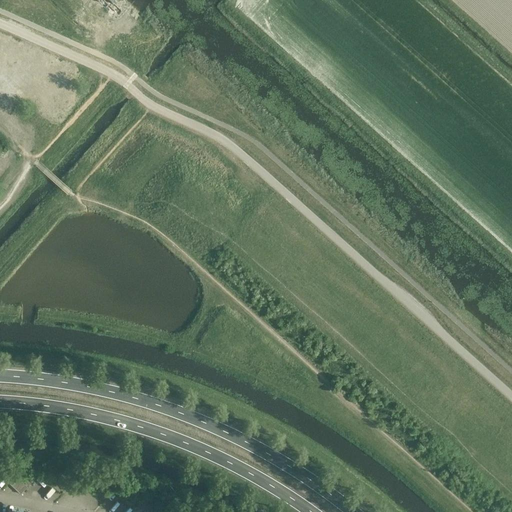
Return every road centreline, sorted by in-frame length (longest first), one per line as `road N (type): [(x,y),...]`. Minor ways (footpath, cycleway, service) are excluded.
road 1 (unclassified): [(511,399),(222,140),(147,104),(119,79),(0,24)]
road 2 (trunk): [(351,511),(233,437),(164,407),(0,378)]
road 3 (trunk): [(0,398),(157,429),(219,453),(313,511)]
